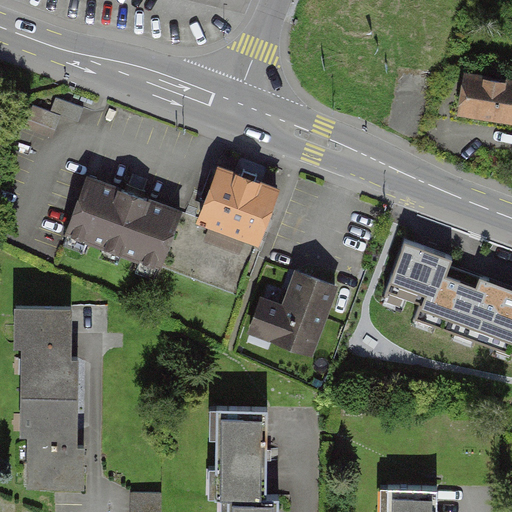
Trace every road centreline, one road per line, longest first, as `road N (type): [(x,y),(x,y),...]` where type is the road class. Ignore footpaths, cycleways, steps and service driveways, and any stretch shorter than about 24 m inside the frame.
road 1 (tertiary): [(511,214),(233,111)]
road 2 (tertiary): [(233,111),(0,25)]
